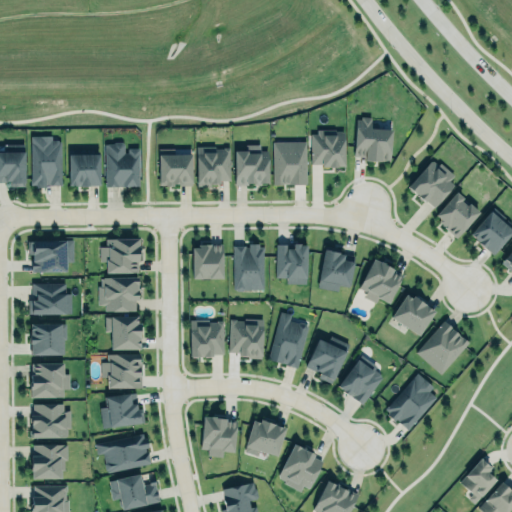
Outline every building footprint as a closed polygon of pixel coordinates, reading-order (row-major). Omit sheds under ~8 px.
[(355,117),(359,117),(360,114),(370,114),(370,125),(390,126),(389,159),(364,158),(364,153),(353,152),(355,117)] [(344,166),(344,131),(342,131),(341,130),(335,130),(335,129),(316,129),(317,133),(311,133),(311,163),(321,163),(321,167),(328,166),(328,168),(332,168),(336,167),(337,166),(344,166)] [(30,135),(30,184),(37,184),(37,187),(45,187),(45,183),(50,183),(50,184),(61,184),(61,141),(59,141),(57,139),(52,139),(52,135),(30,135)] [(270,139),(305,139),(305,184),(271,184),(270,139)] [(105,144),(113,144),(115,142),(121,142),(124,144),(124,153),(128,153),(128,148),(139,148),(139,186),(105,186),(105,144)] [(0,182),(0,152),(4,152),(4,144),(23,144),(24,186),(9,186),(9,182),(0,182)] [(267,150),(259,150),(259,144),(244,144),(244,150),(233,150),(234,184),(267,184),(267,150)] [(230,180),(229,146),(223,147),(223,148),(215,148),(215,146),(196,146),(197,185),(211,185),(211,184),(217,184),(217,183),(219,183),(219,180),(230,180)] [(192,185),(191,154),(174,154),(174,148),(159,148),(159,184),(166,184),(166,185),(174,185),(174,184),(179,184),(179,185),(192,185)] [(68,186),(98,185),(98,154),(67,154),(68,186)] [(407,188),(433,207),(456,177),(430,157),(407,188)] [(435,216),(456,193),(479,213),(456,238),(438,222),(441,222),(435,216)] [(491,252),(511,227),(511,225),(490,206),(468,232),(491,252)] [(106,238),(139,238),(139,246),(139,254),(138,254),(138,261),(137,261),(137,272),(131,272),(106,273),(105,261),(100,261),(100,246),(106,246),(106,238)] [(31,258),(28,258),(27,241),(64,241),(64,240),(73,239),(73,261),(66,261),(67,266),(65,267),(65,272),(31,272),(31,265),(31,258)] [(273,239),(304,240),(304,283),(283,283),(283,276),(273,276),(273,239)] [(230,244),(246,243),(246,241),(261,241),(262,288),(231,289),(230,244)] [(191,246),(197,246),(197,243),(222,243),(221,278),(191,278),(191,246)] [(511,249),(511,270),(511,271),(501,262),(511,249)] [(324,250),(317,287),(337,291),(338,285),(348,287),(354,255),(324,250)] [(359,288),(365,291),(363,297),(375,302),(377,298),(389,303),(402,272),(371,259),(359,288)] [(136,277),(97,277),(98,304),(104,304),(104,311),(136,311),(136,277)] [(32,283),(65,282),(65,293),(71,293),(71,313),(65,313),(65,314),(31,314),(31,313),(28,313),(27,299),(32,299),(32,283)] [(407,293),(419,302),(425,305),(428,309),(434,311),(418,336),(390,317),(407,293)] [(280,311),(292,314),(290,320),(298,323),(300,321),(305,323),(306,325),(307,326),(296,367),(266,359),(280,311)] [(110,349),(139,349),(138,315),(103,316),(103,331),(109,331),(110,349)] [(29,350),(64,350),(65,318),(29,317),(29,350)] [(445,317),(414,351),(438,373),(469,339),(445,317)] [(262,358),(263,318),(245,318),(245,320),(236,320),(236,318),(230,318),(229,352),(239,352),(239,356),(248,356),(248,358),(262,358)] [(189,320),(190,357),(194,358),(213,358),(213,354),(224,354),(223,320),(217,320),(217,322),(208,322),(208,320),(189,320)] [(318,337),(328,342),(330,336),(348,344),(331,383),(317,377),(319,373),(305,366),(318,337)] [(107,387),(141,387),(141,354),(107,354),(107,361),(101,361),(101,376),(107,376),(107,387)] [(361,404),(382,377),(380,376),(380,374),(374,369),(376,366),(361,354),(337,388),(342,391),(341,392),(344,394),(347,395),(350,392),(355,395),(353,398),(356,401),(361,404)] [(29,397),(62,397),(62,389),(68,389),(68,374),(62,374),(62,362),(29,363),(29,397)] [(416,371),(434,387),(430,391),(437,397),(407,430),(395,419),(394,421),(387,415),(388,413),(382,409),(416,371)] [(104,392),(129,388),(131,402),(141,400),(144,420),(99,427),(96,406),(106,405),(104,392)] [(31,403),(63,402),(63,411),(69,410),(70,429),(67,429),(67,434),(64,438),(32,439),(31,403)] [(203,417),(238,420),(236,453),(223,453),(223,457),(208,456),(208,448),(201,448),(203,417)] [(252,418),(258,420),(260,419),(286,428),(277,457),(253,449),(251,454),(244,451),(246,448),(243,447),(252,418)] [(95,442),(143,432),(151,463),(106,473),(102,452),(97,453),(95,442)] [(323,460),(309,489),(303,486),(300,492),(283,483),(284,480),(279,477),(277,474),(293,442),(315,453),(313,456),(323,460)] [(64,478),(64,444),(30,444),(30,478),(64,478)] [(459,483),(480,459),(491,468),(487,473),(494,479),(473,504),(467,499),(468,497),(465,494),(468,490),(459,483)] [(122,511),(119,498),(112,499),(108,480),(140,474),(141,481),(143,481),(144,486),(149,485),(148,478),(155,477),(160,502),(122,511)] [(217,486),(251,477),(256,495),(246,498),(248,506),(255,504),(257,511),(218,511),(215,502),(221,500),(217,486)] [(327,480),(312,509),(319,511),(349,511),(358,494),(347,488),(346,490),(340,487),(341,485),(335,482),(334,483),(327,480)] [(511,498),(508,495),(511,492),(500,481),(475,508),(478,511),(506,511),(511,506),(511,498)] [(33,485),(66,484),(66,499),(68,499),(68,511),(31,511),(31,496),(33,496),(33,485)]
